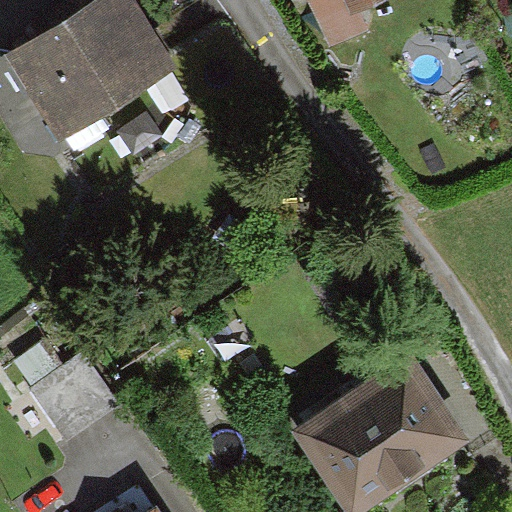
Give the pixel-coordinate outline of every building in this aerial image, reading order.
[(177,52),(145,0),(67,0),(3,39),(68,143),(112,117),(101,99),(177,52)] [(312,0),(320,18),(360,1),(372,4),(381,0),(312,0)] [(369,24),(360,1),(320,18),(329,41),(369,24)] [(340,253),(359,282),(380,268),(361,239),(340,253)] [(330,250),(303,267),(329,306),(355,288),(330,250)] [(29,383),(67,437),(123,399),(83,343),(63,357),(47,334),(15,356),(32,380),(29,383)] [(411,335),(291,416),(352,506),(379,488),(384,495),(448,452),(443,445),(472,426),(411,335)] [(171,511),(158,491),(126,511),(171,511)]
